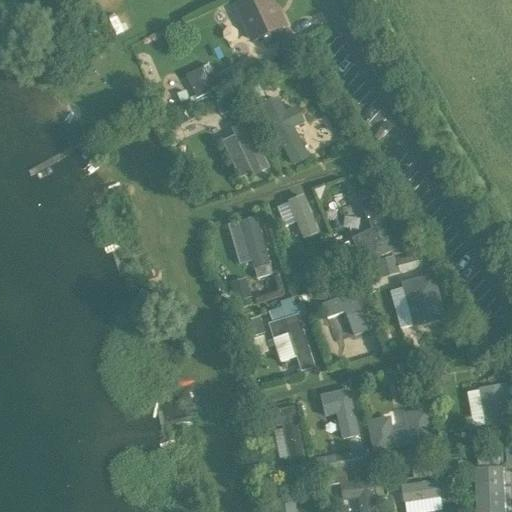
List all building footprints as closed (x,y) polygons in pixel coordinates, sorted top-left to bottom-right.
[(268,49),(288,40),(283,29),(286,27),(281,15),(277,17),(269,0),(249,0),(237,5),(254,42),(263,38),(268,49)] [(127,10),(110,18),(117,34),(134,26),(127,10)] [(210,69),(188,79),(198,99),(220,89),(210,69)] [(255,95),(249,98),(254,109),(268,102),(259,86),(252,90),(255,95)] [(186,92),(178,95),(181,104),(189,101),(186,92)] [(238,95),(217,105),(221,116),(230,111),(234,120),(247,114),(238,95)] [(304,127),(295,111),(288,115),(281,101),(265,109),(293,163),(309,155),(297,131),(304,127)] [(337,106),(330,109),(334,119),(341,116),(337,106)] [(191,108),(178,114),(182,125),(196,120),(191,108)] [(248,124),(233,131),(235,136),(253,173),(254,176),(269,169),(248,124)] [(304,198),(278,208),(286,227),(297,223),(304,240),(318,234),(304,198)] [(398,250),(375,200),(361,206),(372,230),(352,239),(364,266),(398,250)] [(257,218),(241,223),(252,262),(257,280),(273,275),(257,218)] [(350,243),(337,249),(348,273),(360,267),(350,243)] [(429,252),(397,261),(400,274),(433,265),(429,252)] [(331,254),(319,258),(324,270),(336,266),(331,254)] [(394,258),(377,262),(381,275),(397,271),(394,258)] [(447,322),(434,277),(404,285),(416,330),(447,322)] [(338,281),(326,285),(330,297),(342,293),(338,281)] [(247,283),(232,288),(237,303),(240,302),(242,308),(251,306),(249,299),(252,298),(247,283)] [(329,320),(346,314),(355,337),(367,332),(354,294),(324,305),(329,320)] [(282,308),(269,313),(274,324),(299,316),(300,318),(308,315),(304,303),(296,306),(293,298),(280,303),(282,308)] [(282,364),(298,359),(303,372),(317,368),(300,318),(299,316),(274,324),(269,326),(282,364)] [(258,319),(244,323),(249,340),(263,335),(258,319)] [(481,391),(468,393),(474,429),(487,427),(488,426),(511,422),(511,419),(509,403),(511,402),(511,401),(511,399),(511,387),(506,388),(506,386),(481,391)] [(360,435),(350,391),(321,397),(326,417),(337,414),(343,439),(360,435)] [(308,465),(295,406),(265,413),(268,428),(283,425),(292,469),(300,467),(308,465)] [(435,440),(429,411),(406,416),(408,428),(394,431),(391,419),(369,423),(375,452),(435,440)] [(511,422),(488,426),(491,439),(511,435),(511,422)] [(366,450),(313,461),(316,476),(370,467),(366,450)] [(499,452),(471,453),(472,466),(500,466),(499,452)] [(457,459),(423,463),(425,478),(458,474),(457,459)] [(292,469),(279,471),(281,482),(302,478),(300,467),(292,469)] [(494,511),(493,469),(476,469),(478,511),(494,511)] [(346,472),(327,475),(329,487),(348,484),(346,472)] [(451,480),(402,488),(405,504),(454,497),(451,480)] [(377,498),(375,481),(342,485),(344,502),(360,500),(361,511),(376,511),(375,498),(377,498)]
